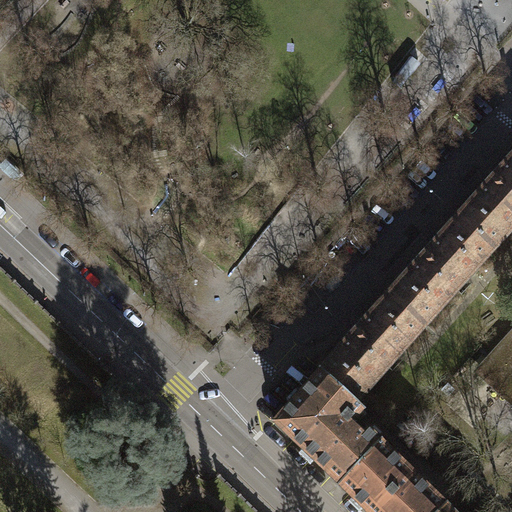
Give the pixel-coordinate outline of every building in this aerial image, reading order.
[(511,160),(499,175),(497,173),(487,184),(489,186),(460,218),(495,250),(511,231),(511,160)] [(495,250),(460,218),(430,251),(429,250),(419,260),(420,262),(391,294),(426,326),(495,250)] [(426,326),(391,294),(362,327),(360,326),(350,337),(351,339),(323,371),(356,403),(426,326)] [(511,398),(511,332),(487,360),(509,380),(501,389),(511,398)] [(356,403),(323,371),(273,423),(340,486),(381,442),(368,430),(364,434),(352,423),(364,410),(356,403)] [(381,442),(340,486),(366,511),(439,511),(447,505),(381,442)]
